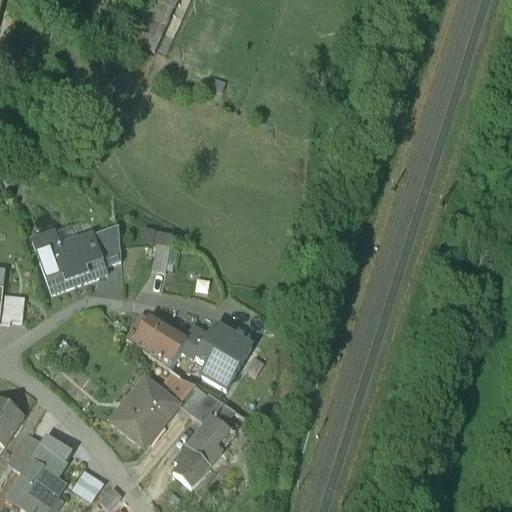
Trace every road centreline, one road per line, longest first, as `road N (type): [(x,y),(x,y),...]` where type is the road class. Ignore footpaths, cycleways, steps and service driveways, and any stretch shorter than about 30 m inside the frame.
road 1 (residential): [(0,340),(80,400),(160,511)]
road 2 (residential): [(0,326),(76,276),(149,278)]
